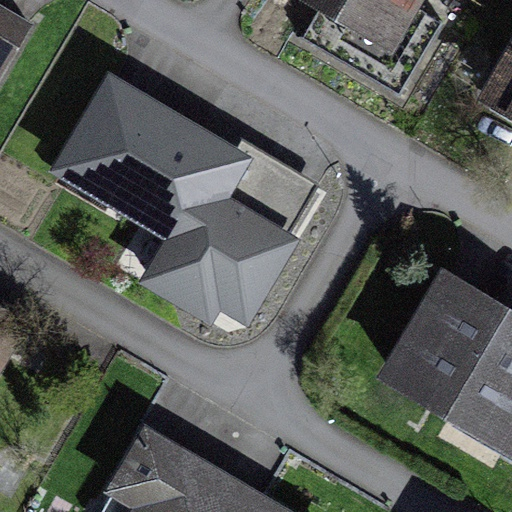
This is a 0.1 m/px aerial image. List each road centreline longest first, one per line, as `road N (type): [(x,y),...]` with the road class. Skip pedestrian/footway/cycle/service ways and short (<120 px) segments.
road 1 (residential): [(128,0),(390,159)]
road 2 (residential): [(0,254),(254,402)]
road 3 (residential): [(254,402),(390,159)]
road 4 (residential): [(254,402),(440,511)]
road 5 (residential): [(390,159),(511,230)]
